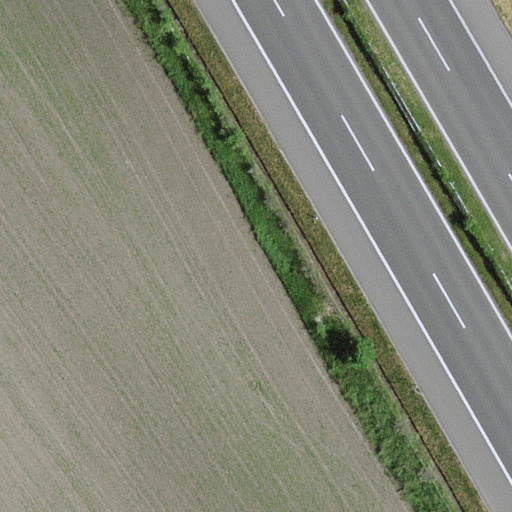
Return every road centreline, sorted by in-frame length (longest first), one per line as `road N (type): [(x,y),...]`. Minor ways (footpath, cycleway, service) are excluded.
road 1 (motorway): [(266,0),(511,425)]
road 2 (motorway): [(511,196),(397,0)]
